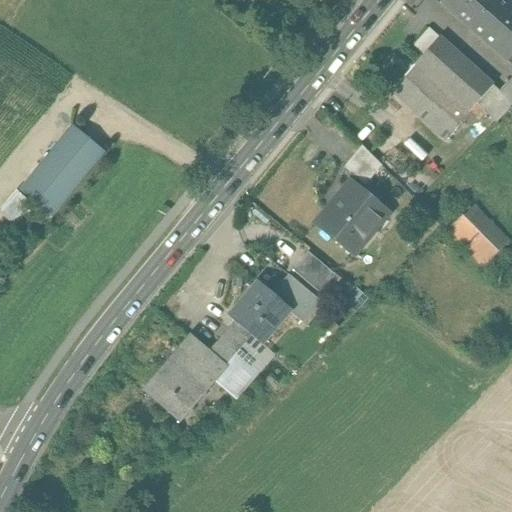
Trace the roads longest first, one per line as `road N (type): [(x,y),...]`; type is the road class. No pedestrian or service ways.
road 1 (primary): [(30,443),(107,328),(374,0)]
road 2 (unknown): [(219,189),(250,326),(205,381)]
